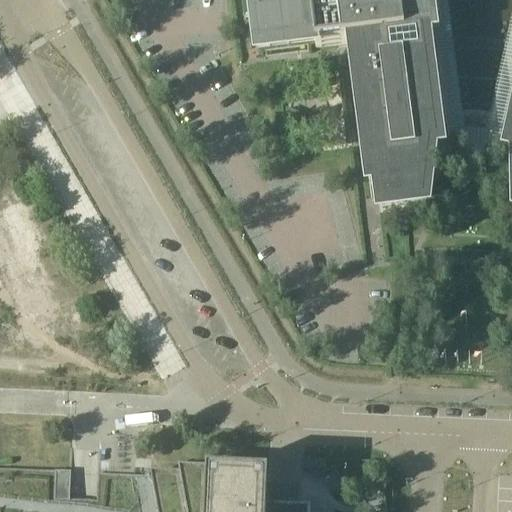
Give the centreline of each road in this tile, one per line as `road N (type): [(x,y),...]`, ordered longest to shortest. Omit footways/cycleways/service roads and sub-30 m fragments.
road 1 (unclassified): [(304,424),(261,367),(48,0)]
road 2 (unclassified): [(0,21),(206,376),(242,410)]
road 3 (unclassified): [(428,433),(304,424)]
